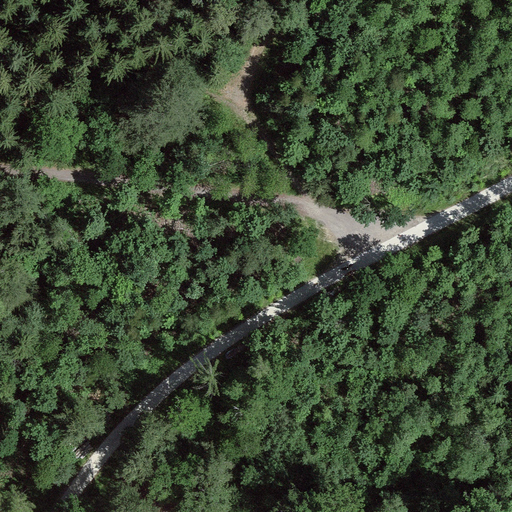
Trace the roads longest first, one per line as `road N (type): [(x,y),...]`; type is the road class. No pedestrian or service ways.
road 1 (track): [(511,185),(256,320),(124,427),(62,511)]
road 2 (track): [(385,251),(357,224),(269,202),(0,169)]
road 3 (track): [(357,224),(224,85),(256,0)]
